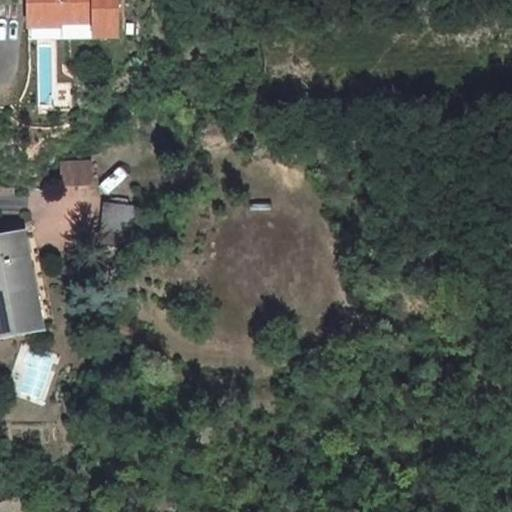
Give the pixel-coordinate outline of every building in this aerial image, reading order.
[(93,49),(92,0),(2,0),(4,50),(71,49),(93,49)] [(92,185),(91,160),(59,161),(60,187),(92,185)] [(123,252),(139,211),(109,201),(94,242),(123,252)] [(29,229),(0,234),(0,338),(48,330),(29,229)] [(37,511),(30,494),(26,496),(0,505),(0,511),(37,511)]
